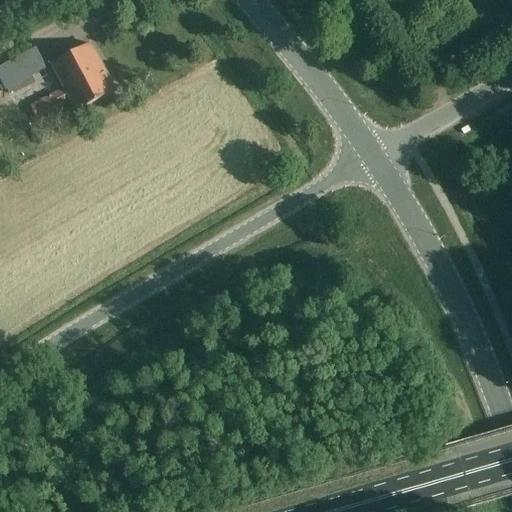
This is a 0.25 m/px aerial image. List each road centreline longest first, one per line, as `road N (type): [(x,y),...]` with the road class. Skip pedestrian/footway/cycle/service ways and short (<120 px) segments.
road 1 (unclassified): [(373,158),(0,379)]
road 2 (tertiary): [(511,443),(455,297),(373,158)]
road 3 (tertiary): [(373,158),(244,0)]
road 4 (primary): [(336,511),(511,461)]
road 5 (unclassified): [(373,158),(511,78)]
